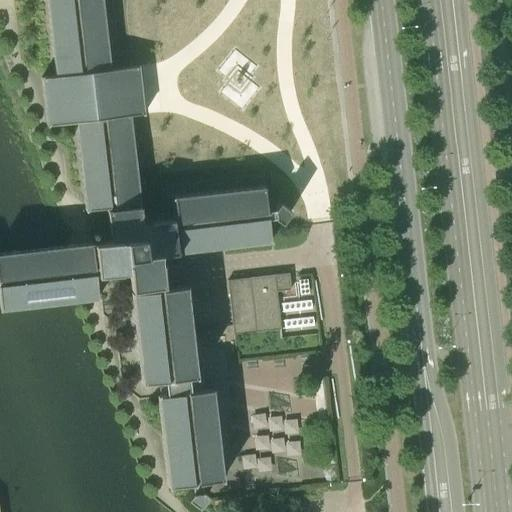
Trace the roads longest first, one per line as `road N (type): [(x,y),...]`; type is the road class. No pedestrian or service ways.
road 1 (secondary): [(485,511),(428,0)]
road 2 (secondary): [(380,0),(433,511)]
